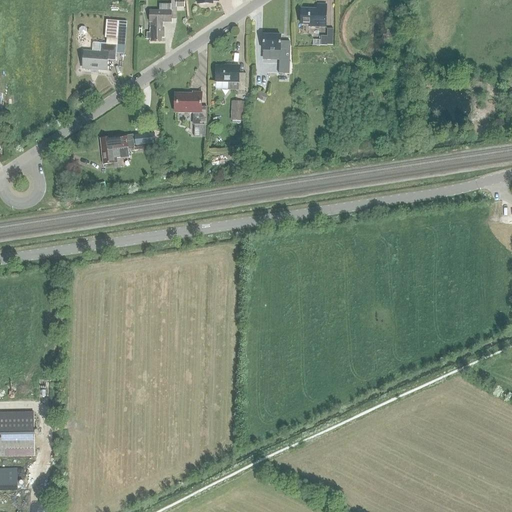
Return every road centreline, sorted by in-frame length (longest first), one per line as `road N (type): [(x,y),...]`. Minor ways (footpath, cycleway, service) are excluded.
road 1 (tertiary): [(511,174),(61,250)]
road 2 (unclassified): [(25,159),(262,0)]
